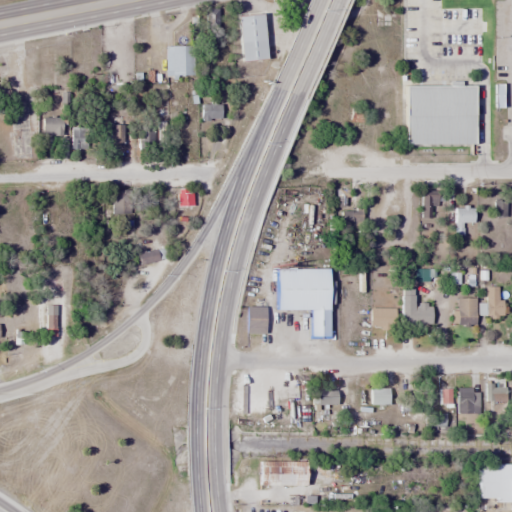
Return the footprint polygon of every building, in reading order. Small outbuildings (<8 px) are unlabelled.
[(217,27),(217,10),(206,10),(206,27),(217,27)] [(263,39),(261,15),(237,17),(239,41),(263,39)] [(165,76),(194,76),(194,46),(165,46),(165,76)] [(470,146),(471,85),(401,85),(401,145),(470,146)] [(220,120),(220,105),(200,105),(200,120),(220,120)] [(60,118),(41,118),(41,136),(60,136),(60,118)] [(123,125),(109,125),(109,147),(123,147),(123,125)] [(90,126),(69,126),(69,149),(90,149),(90,126)] [(435,192),(422,192),(422,207),(435,207),(435,192)] [(273,309),(308,309),(308,337),(327,337),(326,267),(273,267),(273,309)] [(501,287),(483,287),(483,317),(501,317),(501,287)] [(429,306),(412,306),(412,323),(429,323),(429,306)] [(394,328),(394,308),(368,307),(368,327),(394,328)] [(474,309),(450,309),(450,325),(474,325),(474,309)] [(368,405),(387,404),(387,387),(368,388),(368,405)] [(478,413),(478,387),(456,387),(456,413),(478,413)] [(502,400),(502,387),(490,387),(490,400),(502,400)] [(335,403),(335,390),(315,390),(315,403),(335,403)] [(400,410),(418,410),(418,395),(400,395),(400,410)] [(303,460),(256,460),(256,484),(303,484),(303,460)] [(511,503),(511,465),(479,465),(479,497),(496,497),(496,503),(511,503)]
